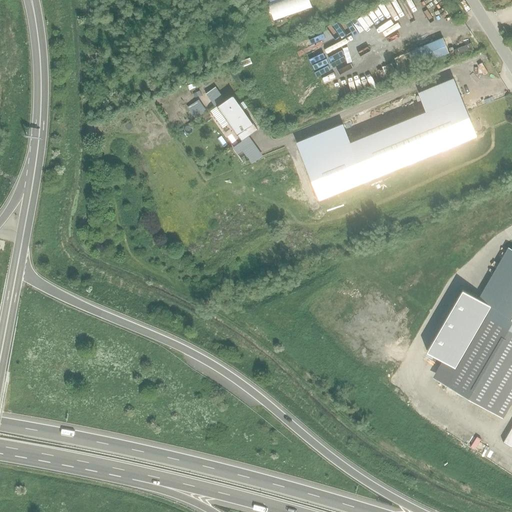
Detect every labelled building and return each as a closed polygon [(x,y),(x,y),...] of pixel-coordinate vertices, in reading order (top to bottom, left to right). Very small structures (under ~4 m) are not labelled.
[(443,38),(408,52),(414,67),(449,53),(443,38)] [(471,41),(458,47),(461,55),(475,49),(471,41)] [(303,163),(318,200),(475,134),(452,79),(418,93),(426,112),(348,145),(303,163)] [(225,100),(215,87),(206,94),(216,107),(217,106),(225,100)] [(241,140),(256,129),(232,95),(225,100),(217,106),(241,140)] [(303,163),(348,145),(341,127),(296,145),(303,163)] [(252,165),(263,157),(250,138),(233,149),(237,155),(243,152),(252,165)] [(467,290),(430,353),(442,360),(433,376),(502,416),(511,399),(511,423),(501,442),(511,448),(511,251),(509,250),(481,298),(467,290)]
